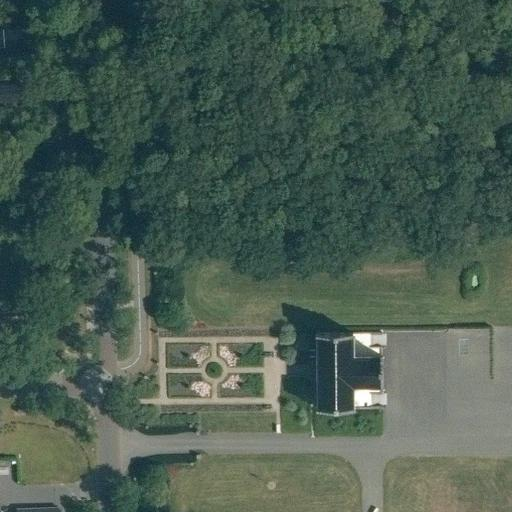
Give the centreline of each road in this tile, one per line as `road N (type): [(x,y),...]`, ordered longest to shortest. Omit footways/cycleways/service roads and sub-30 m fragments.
road 1 (tertiary): [(105,382),(100,0)]
road 2 (tertiary): [(110,511),(105,382)]
